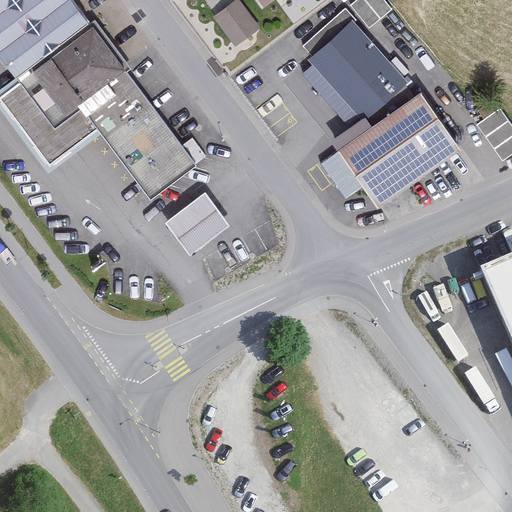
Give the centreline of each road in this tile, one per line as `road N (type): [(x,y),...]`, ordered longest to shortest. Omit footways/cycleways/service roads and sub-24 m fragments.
road 1 (residential): [(348,265),(143,0)]
road 2 (residential): [(105,397),(218,328),(348,265)]
road 3 (residential): [(348,265),(511,483)]
road 4 (residential): [(348,265),(511,194)]
road 5 (secondary): [(81,366),(0,258)]
road 6 (secondary): [(174,511),(105,397)]
